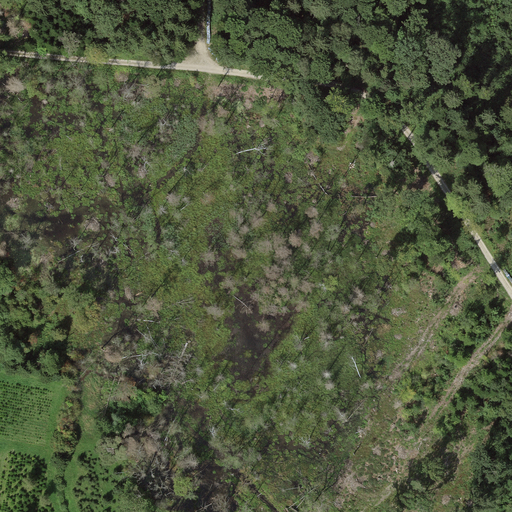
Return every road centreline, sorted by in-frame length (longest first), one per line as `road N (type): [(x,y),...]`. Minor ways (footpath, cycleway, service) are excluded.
road 1 (track): [(208,0),(208,70),(343,113),(511,293)]
road 2 (track): [(0,51),(208,70)]
